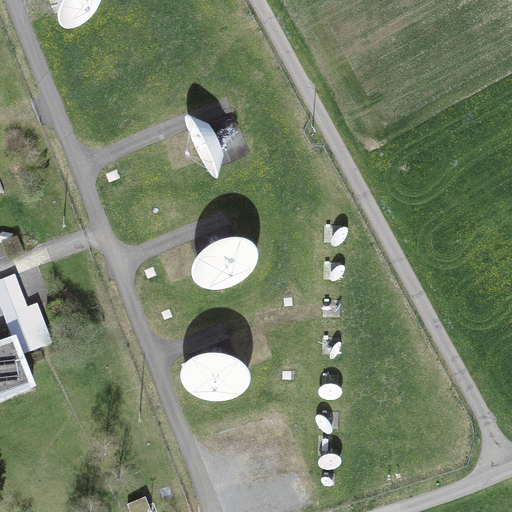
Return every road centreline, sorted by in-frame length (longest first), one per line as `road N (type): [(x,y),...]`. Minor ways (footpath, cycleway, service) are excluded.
road 1 (track): [(252,0),(505,469)]
road 2 (unclassified): [(505,469),(391,511)]
